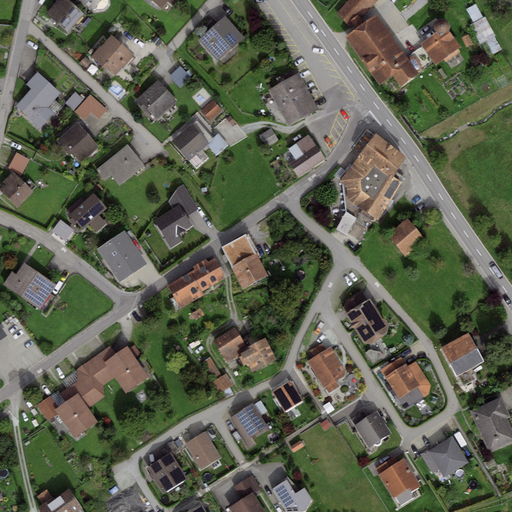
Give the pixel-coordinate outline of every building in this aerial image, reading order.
[(84,14),(68,0),(57,0),(45,13),(67,33),(84,14)] [(79,0),(92,12),(101,0),(79,0)] [(178,0),(150,0),(162,10),(168,3),(173,7),(178,0)] [(349,0),(337,14),(351,28),(378,0),(349,0)] [(483,18),(476,5),(466,10),(474,23),(470,25),(481,45),(486,42),(492,55),(502,49),(486,17),(483,18)] [(407,58),(376,15),(344,38),(379,85),(392,75),(401,88),(419,75),(418,73),(407,58)] [(225,18),(199,40),(218,62),(244,40),(225,18)] [(437,33),(421,44),(423,47),(434,63),(436,65),(461,47),(450,31),(449,32),(449,31),(449,30),(450,28),(450,27),(449,25),(449,24),(448,22),(447,21),(445,20),(443,19),(441,19),(439,19),(437,20),(435,22),(434,24),(434,27),(434,29),(435,31),(437,33)] [(132,56),(133,54),(110,35),(92,56),(115,76),(125,64),(129,67),(135,59),(132,56)] [(473,44),(468,35),(461,38),(466,48),(473,44)] [(434,63),(423,47),(407,58),(418,73),(434,63)] [(191,78),(180,66),(169,76),(180,88),(191,78)] [(31,89),(15,106),(40,128),(54,113),(49,108),(61,94),(37,73),(26,85),(31,89)] [(299,74),(269,90),(275,101),(305,85),(299,74)] [(158,81),(135,101),(148,115),(150,113),(158,121),(178,103),(158,81)] [(305,85),(275,101),(281,113),(311,97),(305,85)] [(83,100),(75,92),(65,103),(74,111),(83,100)] [(107,110),(90,95),(75,113),(84,121),(91,113),(99,120),(107,110)] [(311,97),(281,113),(288,125),(318,109),(311,97)] [(210,121),(222,110),(212,100),(201,111),(210,121)] [(207,145),(209,143),(213,140),(212,139),(197,121),(192,125),(192,124),(172,142),(189,161),(207,145)] [(77,123),(56,141),(70,156),(73,154),(82,164),(100,148),(77,123)] [(259,136),(266,148),(279,140),(272,129),(259,136)] [(405,158),(376,133),(338,183),(346,187),(347,201),(377,221),(402,182),(394,177),(405,158)] [(218,134),(212,139),(213,140),(209,143),(207,145),(216,156),(228,145),(218,134)] [(309,136),(288,150),(295,160),(289,164),(298,178),(325,160),(309,136)] [(128,145),(96,170),(105,181),(112,175),(119,185),(144,166),(128,145)] [(29,159),(16,152),(8,168),(21,175),(29,159)] [(34,192),(13,173),(3,182),(6,185),(0,191),(18,208),(34,192)] [(169,202),(173,209),(180,205),(186,216),(199,210),(183,185),(178,188),(169,202)] [(74,211),(69,216),(83,230),(89,224),(97,232),(107,223),(99,215),(107,208),(94,194),(85,201),(74,211)] [(71,207),(74,211),(85,201),(82,197),(71,207)] [(173,209),(154,221),(171,248),(182,241),(179,235),(193,226),(186,216),(180,205),(173,209)] [(336,229),(346,236),(357,219),(346,212),(336,229)] [(426,241),(408,218),(387,235),(405,258),(426,241)] [(73,231),(60,220),(52,230),(65,241),(73,231)] [(147,264),(125,231),(97,249),(120,283),(147,264)] [(232,267),(256,254),(245,234),(221,247),(232,267)] [(243,290),(268,276),(256,254),(232,267),(230,268),(243,290)] [(202,292),(226,279),(214,258),(207,262),(205,259),(193,267),(194,270),(167,286),(181,309),(204,295),(202,292)] [(11,272),(3,285),(40,309),(50,294),(57,284),(24,262),(16,275),(11,272)] [(343,305),(348,313),(367,301),(362,293),(343,305)] [(50,294),(40,309),(46,313),(56,298),(50,294)] [(348,313),(346,314),(351,323),(350,327),(354,328),(364,343),(372,344),(387,334),(389,326),(386,320),(383,320),(371,299),(367,301),(348,313)] [(247,348),(235,328),(213,341),(228,365),(239,358),(242,356),(241,354),(248,350),(247,348)] [(469,333),(440,349),(456,378),(457,377),(463,387),(476,380),(471,370),(484,362),(469,333)] [(265,338),(247,348),(248,350),(241,354),(242,356),(239,358),(244,367),(246,365),(247,367),(249,366),(253,373),(277,360),(265,338)] [(308,352),(312,359),(326,350),(322,343),(308,352)] [(50,396),(38,406),(49,422),(58,415),(76,439),(98,423),(88,408),(105,397),(104,386),(115,378),(126,394),(149,379),(128,348),(117,355),(110,347),(77,370),(78,381),(60,394),(67,403),(59,408),(50,396)] [(345,372),(330,347),(326,350),(312,359),(307,361),(323,389),(325,388),(329,394),(339,388),(336,382),(344,378),(345,372)] [(211,357),(203,362),(214,381),(211,383),(218,395),(233,386),(226,374),(222,376),(211,357)] [(380,371),(385,377),(406,364),(402,357),(380,371)] [(385,377),(405,410),(429,394),(430,385),(416,362),(407,366),(406,364),(385,377)] [(290,381),(272,392),(284,412),(302,401),(290,381)] [(501,396),(470,411),(489,453),(511,443),(511,429),(507,420),(511,418),(501,396)] [(255,404),(261,415),(268,411),(261,400),(255,404)] [(335,411),(329,402),(323,407),(328,415),(335,411)] [(254,403),(229,418),(248,450),(256,445),(251,438),(268,428),(261,415),(255,404),(254,403)] [(369,448),(391,434),(377,411),(367,417),(354,426),(369,448)] [(351,421),(354,426),(367,417),(363,412),(351,421)] [(320,424),(324,431),(331,427),(327,420),(320,424)] [(205,432),(185,444),(201,471),(222,458),(205,432)] [(468,463),(452,437),(428,451),(439,470),(444,478),(468,463)] [(294,453),(304,446),(301,441),(290,447),(294,453)] [(432,474),(439,470),(428,451),(427,450),(420,454),(432,474)] [(170,452),(147,468),(164,494),(187,479),(170,452)] [(376,468),(380,474),(398,463),(394,457),(376,468)] [(380,474),(378,475),(386,487),(411,470),(404,459),(398,463),(380,474)] [(411,470),(386,487),(393,499),(396,497),(401,506),(413,498),(410,493),(412,492),(421,486),(419,482),(411,470)] [(233,487),(241,500),(252,493),(260,488),(253,476),(233,487)] [(279,484),(272,489),(286,511),(298,511),(305,511),(312,500),(305,488),(301,491),(288,477),(278,483),(279,484)] [(54,500),(47,504),(46,502),(42,505),(37,509),(39,511),(84,511),(69,489),(54,500)] [(47,490),(37,497),(42,505),(46,502),(47,504),(54,500),(47,490)] [(264,511),(252,493),(241,500),(229,508),(231,511),(264,511)]
